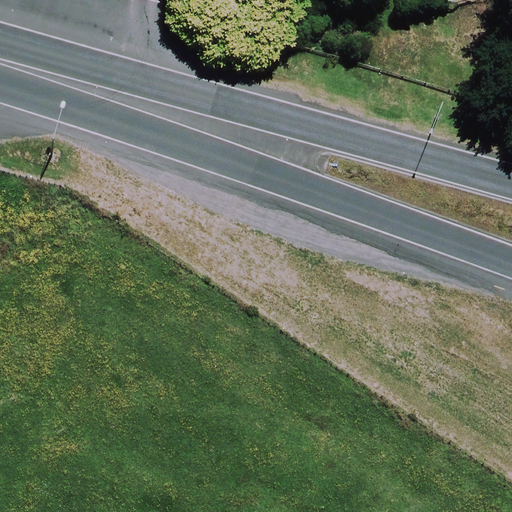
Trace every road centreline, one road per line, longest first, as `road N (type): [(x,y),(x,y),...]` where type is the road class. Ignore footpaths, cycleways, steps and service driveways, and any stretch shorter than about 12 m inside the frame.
road 1 (primary): [(511,263),(311,190),(231,119)]
road 2 (primary): [(231,119),(333,133),(511,181)]
road 3 (primary): [(0,58),(231,119)]
